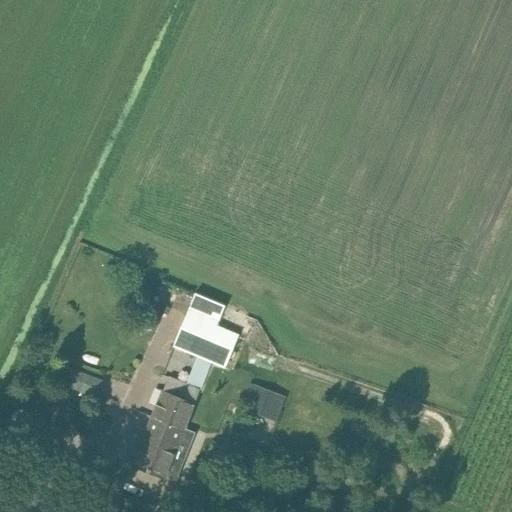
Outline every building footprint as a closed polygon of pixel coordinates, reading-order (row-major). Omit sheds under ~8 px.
[(194,295),(172,347),(196,356),(196,355),(211,361),(225,367),(237,338),(216,329),(225,308),(226,306),(195,293),(194,295)] [(186,383),(200,389),(211,361),(196,355),(196,356),(186,383)] [(103,381),(63,365),(56,382),(96,398),(103,381)] [(184,429),(200,389),(186,383),(169,376),(153,416),(184,429)] [(251,394),(245,409),(276,421),(286,397),(248,383),(245,391),(251,394)] [(100,415),(44,392),(35,412),(91,436),(100,415)] [(134,464),(133,466),(165,479),(167,475),(176,479),(185,457),(194,433),(184,429),(153,416),(141,447),(134,464)]
